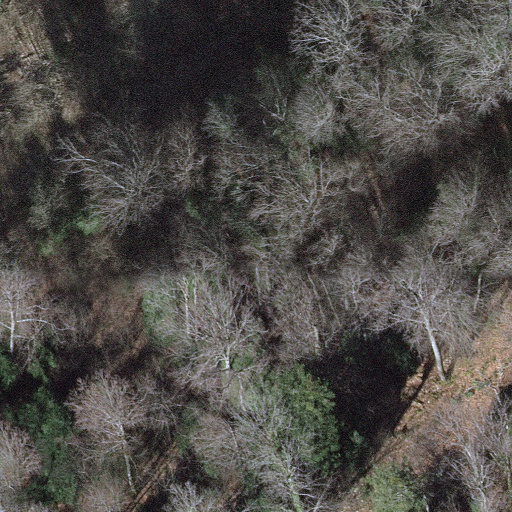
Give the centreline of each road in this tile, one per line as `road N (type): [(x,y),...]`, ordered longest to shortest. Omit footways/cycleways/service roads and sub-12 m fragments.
road 1 (track): [(277,0),(0,175)]
road 2 (track): [(511,331),(390,511)]
